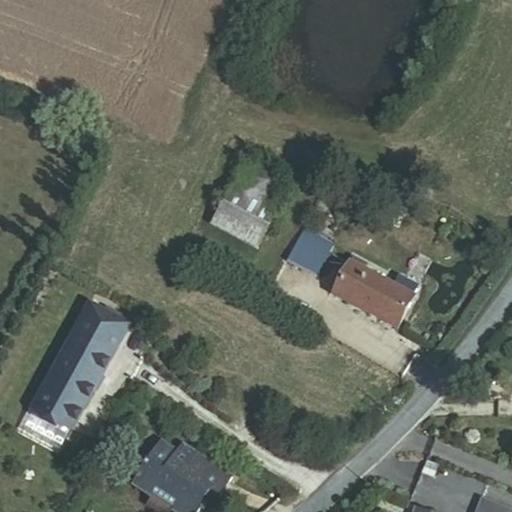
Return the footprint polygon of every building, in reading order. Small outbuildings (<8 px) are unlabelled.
[(213,228),(256,252),(281,207),(275,203),(286,183),(249,162),(213,228)] [(289,264),(316,279),(332,248),(305,233),(289,264)] [(398,278),(394,286),(352,264),(333,299),(399,335),(423,292),(405,282),(398,278)] [(34,406),(73,427),(130,322),(120,317),(104,308),(90,301),(34,406)] [(120,317),(122,313),(106,305),(104,308),(120,317)] [(142,394),(153,402),(161,391),(150,383),(142,394)] [(177,453),(161,442),(135,482),(154,495),(146,507),(153,511),(172,511),(173,511),(175,511),(199,511),(211,495),(219,500),(232,479),(194,454),(189,461),(177,453)] [(182,445),(177,453),(189,461),(194,454),(182,445)] [(476,511),(511,511),(481,501),(476,511)]
